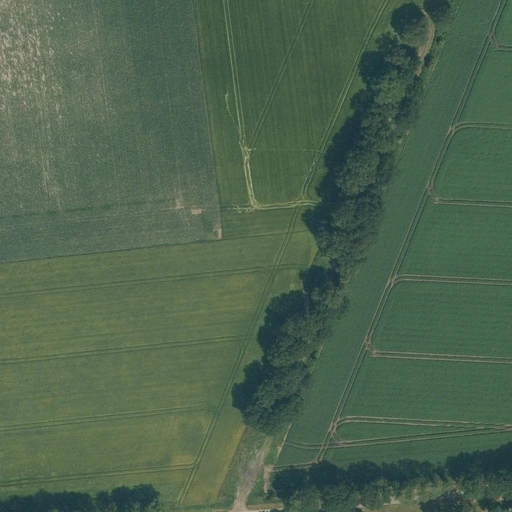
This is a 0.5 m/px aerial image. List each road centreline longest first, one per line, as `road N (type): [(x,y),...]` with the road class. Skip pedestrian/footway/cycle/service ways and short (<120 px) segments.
road 1 (track): [(241,511),(243,490),(442,0)]
road 2 (unclassified): [(272,511),(511,489)]
